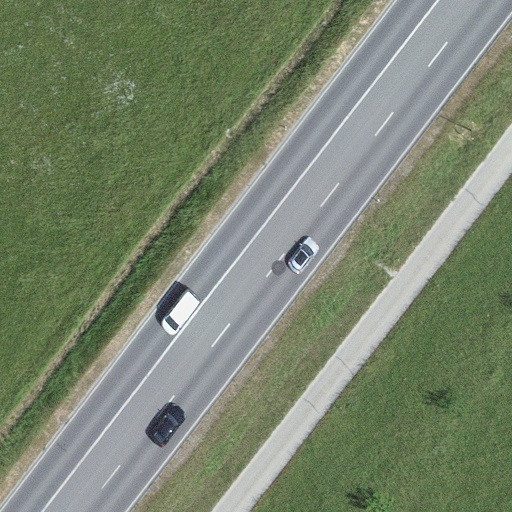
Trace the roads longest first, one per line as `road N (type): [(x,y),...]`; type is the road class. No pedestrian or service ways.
road 1 (primary): [(456,0),(60,511)]
road 2 (track): [(232,511),(511,152)]
